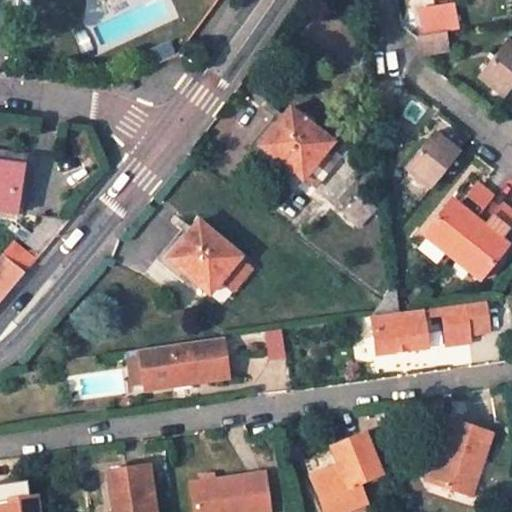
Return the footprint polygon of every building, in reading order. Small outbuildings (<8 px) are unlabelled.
[(457,28),(454,3),(420,9),(423,34),(444,31),(457,28)] [(446,48),(444,31),(423,34),(415,36),(417,52),(446,48)] [(511,79),(511,43),(507,39),(479,73),(502,93),(511,79)] [(391,110),(387,80),(370,82),(374,112),(391,110)] [(301,178),(329,142),(310,127),(315,120),(305,112),(300,118),(288,109),(285,114),(260,145),(287,167),(301,178)] [(287,167),(260,145),(285,114),(280,110),(251,146),(284,172),(287,167)] [(456,150),(433,131),(405,166),(428,186),(456,150)] [(0,211),(16,214),(20,193),(12,191),(16,170),(0,167),(0,211)] [(449,197),(422,231),(445,251),(491,194),(475,180),(456,203),(449,197)] [(361,193),(344,213),(359,225),(375,204),(361,193)] [(511,209),(501,201),(454,258),(479,278),(508,244),(499,236),(511,221),(511,209)] [(62,229),(49,218),(34,237),(21,227),(14,235),(40,256),(62,229)] [(196,222),(168,257),(208,290),(218,278),(231,289),(250,267),(196,222)] [(13,242),(2,255),(25,274),(36,261),(13,242)] [(0,304),(25,274),(2,255),(0,257),(0,304)] [(398,310),(395,282),(381,300),(395,310),(398,310)] [(499,327),(495,297),(475,300),(479,330),(499,327)] [(381,300),(369,314),(378,313),(395,310),(381,300)] [(383,350),(418,345),(435,343),(431,316),(451,313),(455,341),(480,337),(479,330),(475,300),(398,310),(395,310),(378,313),(383,350)] [(224,335),(143,346),(149,385),(230,373),(224,335)] [(470,497),(492,434),(453,419),(431,481),(470,497)] [(314,476),(323,496),(329,511),(344,505),(346,511),(347,511),(370,502),(362,483),(384,473),(367,434),(335,448),(342,464),(314,476)] [(155,511),(148,468),(107,474),(113,511),(155,511)] [(192,485),(195,511),(271,511),(265,475),(215,482),(202,484),(192,485)] [(202,484),(215,482),(214,475),(201,477),(202,484)] [(0,511),(36,511),(35,501),(27,503),(24,486),(0,490),(0,511)]
